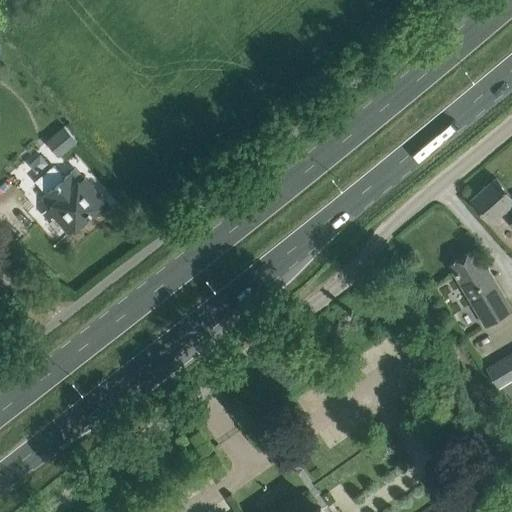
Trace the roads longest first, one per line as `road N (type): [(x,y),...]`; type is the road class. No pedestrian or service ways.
road 1 (primary): [(510,0),(0,413)]
road 2 (primary): [(0,481),(511,73)]
road 3 (unclassified): [(50,511),(324,299),(394,223),(511,127)]
